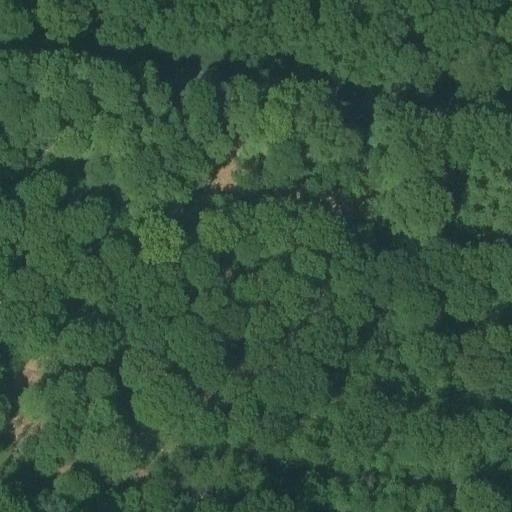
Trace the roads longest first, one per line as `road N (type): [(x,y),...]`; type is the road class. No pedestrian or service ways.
road 1 (primary): [(0,57),(511,123)]
road 2 (track): [(0,475),(307,511)]
